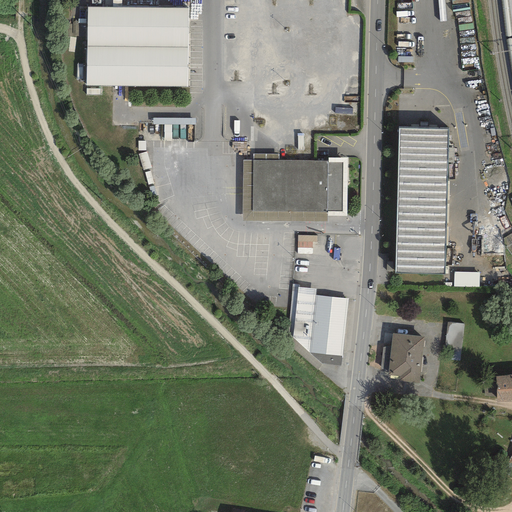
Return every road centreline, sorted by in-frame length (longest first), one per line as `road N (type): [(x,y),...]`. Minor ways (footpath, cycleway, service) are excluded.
road 1 (track): [(23,28),(34,101),(79,188),(376,490)]
road 2 (tertiary): [(342,511),(370,266),(377,0)]
road 3 (unknown): [(461,211),(453,91),(433,75),(375,75)]
road 4 (track): [(354,407),(370,413),(468,511)]
